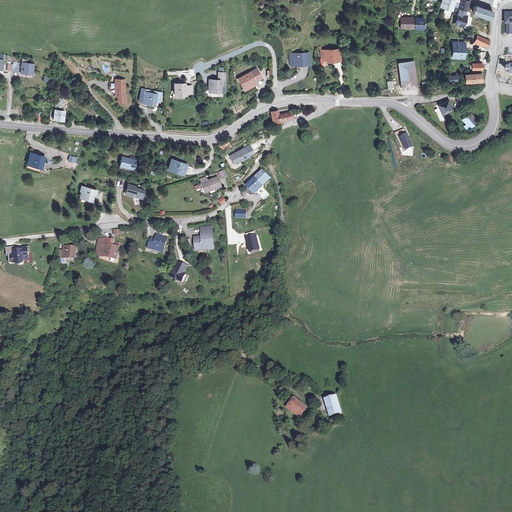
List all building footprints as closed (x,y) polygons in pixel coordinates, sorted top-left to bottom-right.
[(454,0),(443,0),(442,5),(452,9),(454,0)] [(470,1),(466,0),(460,0),(458,7),(460,8),(467,11),(470,1)] [(489,11),(486,9),(486,8),(482,7),(482,8),(476,6),(473,13),(487,18),(490,19),(493,12),(491,11),(489,11)] [(460,8),(459,13),(455,23),(464,26),(467,16),(465,15),(467,11),(460,8)] [(413,16),(398,15),(398,25),(412,25),(413,16)] [(421,16),(413,16),(412,25),(421,25),(421,16)] [(476,35),(474,40),(474,41),(486,47),(488,41),(476,35)] [(465,42),(454,42),(454,57),(465,57),(465,42)] [(340,48),(321,50),(322,57),(326,60),(327,59),(332,59),(332,60),(341,60),(340,48)] [(308,55),(290,55),(290,65),(296,65),(296,67),(303,67),(308,67),(308,55)] [(15,65),(12,65),(11,72),(20,73),(21,63),(15,62),(15,65)] [(418,87),(416,73),(415,68),(407,69),(406,62),(399,63),(403,89),(410,88),(418,87)] [(30,64),(24,63),(23,73),(33,74),(35,64),(30,64)] [(257,69),(242,78),(244,81),(240,83),(244,90),(254,84),(252,82),(255,80),(256,82),(262,78),(257,69)] [(217,81),(209,81),(210,93),(225,93),(224,73),(216,73),(217,81)] [(482,74),(466,75),(467,82),(483,81),(482,74)] [(113,89),(111,89),(111,98),(114,98),(122,98),(122,97),(122,81),(113,81),(113,85),(113,89)] [(185,82),(174,83),(174,93),(186,93),(186,92),(192,92),(191,84),(185,84),(185,82)] [(146,93),(141,93),(140,102),(149,103),(149,105),(156,106),(156,101),(161,102),(162,93),(155,92),(155,95),(151,94),(146,93)] [(53,109),(52,109),(52,118),(61,119),(61,115),(62,110),(59,110),(61,98),(56,97),(53,109)] [(448,101),(439,105),(443,113),(452,109),(448,101)] [(277,113),(270,114),(272,123),(294,119),(293,110),(288,110),(277,112),(277,113)] [(470,112),(462,119),(466,123),(464,126),(468,130),(477,120),(470,112)] [(403,152),(407,150),(401,138),(408,134),(405,128),(394,133),(403,152)] [(401,138),(407,150),(414,147),(408,134),(401,138)] [(228,140),(219,146),(222,152),(231,146),(228,140)] [(230,157),(234,165),(241,161),(242,162),(249,157),(244,149),(230,157)] [(41,159),(27,155),(23,170),(37,173),(41,159)] [(135,162),(121,158),(118,167),(132,171),(135,162)] [(186,167),(173,163),(170,172),(184,176),(186,167)] [(272,179),(264,172),(256,180),(264,188),(272,179)] [(200,182),(202,186),(203,189),(205,194),(221,188),(217,179),(208,182),(206,179),(200,182)] [(256,180),(249,187),(256,195),(264,188),(256,180)] [(127,186),(124,196),(141,201),(143,192),(135,190),(135,188),(127,186)] [(80,192),(82,193),(81,197),(83,198),(83,200),(91,202),(93,196),(96,197),(97,191),(82,187),(80,192)] [(202,238),(194,239),(195,247),(199,247),(200,253),(216,250),(212,231),(205,232),(206,241),(203,242),(202,238)] [(256,233),(245,236),(249,251),(260,248),(256,233)] [(156,240),(151,240),(148,250),(160,253),(161,248),(164,249),(167,239),(160,237),(159,241),(156,240)] [(102,243),(113,244),(114,240),(98,238),(96,252),(100,253),(102,243)] [(113,244),(102,243),(100,253),(99,256),(116,259),(118,250),(120,250),(121,246),(113,244)] [(22,265),(28,265),(27,255),(28,255),(28,249),(21,250),(21,252),(15,253),(15,249),(5,250),(6,259),(8,258),(8,266),(14,265),(14,266),(17,267),(20,267),(22,265)] [(75,249),(62,249),(62,254),(62,260),(74,260),(75,249)] [(182,264),(179,271),(182,273),(184,272),(187,273),(189,267),(182,264)] [(179,271),(177,271),(173,279),(179,281),(185,283),(186,281),(188,282),(191,276),(186,275),(182,273),(179,271)] [(326,399),(327,403),(331,415),(342,412),(337,395),(326,399)] [(306,407),(297,400),(289,409),(298,417),(306,407)]
